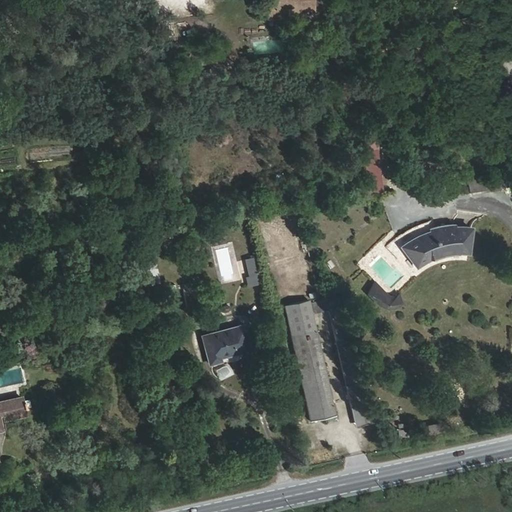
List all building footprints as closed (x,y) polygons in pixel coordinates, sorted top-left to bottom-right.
[(273,0),(274,15),(320,15),(319,0),(273,0)] [(201,71),(205,80),(216,75),(213,66),(201,71)] [(77,138),(77,130),(55,131),(56,138),(77,138)] [(508,172),(467,179),(469,192),(511,186),(508,172)] [(404,246),(400,249),(417,269),(422,267),(425,265),(427,264),(430,263),(434,261),(444,257),(456,255),(462,256),(466,256),(470,231),(458,230),(454,229),(453,227),(440,228),(428,231),(429,235),(425,236),(419,239),(414,242),(404,246)] [(251,264),(254,280),(254,281),(262,279),(259,262),(251,264)] [(190,282),(182,283),(185,307),(194,305),(190,282)] [(15,307),(37,303),(35,291),(6,294),(8,308),(15,307)] [(358,427),(372,424),(347,297),(311,304),(314,314),(327,311),(350,424),(358,427)] [(38,310),(37,303),(15,307),(16,312),(38,310)] [(287,311),(309,426),(332,422),(309,307),(287,311)] [(473,322),(482,321),(481,313),(472,314),(473,322)] [(249,352),(245,328),(203,335),(208,363),(219,361),(218,358),(219,358),(249,352)] [(0,415),(2,415),(3,418),(23,414),(20,399),(0,402),(0,415)] [(428,433),(441,432),(440,422),(427,423),(428,433)] [(407,427),(397,429),(399,439),(409,438),(407,427)]
